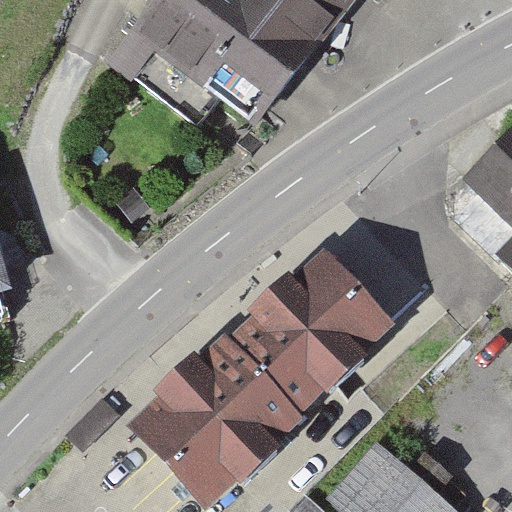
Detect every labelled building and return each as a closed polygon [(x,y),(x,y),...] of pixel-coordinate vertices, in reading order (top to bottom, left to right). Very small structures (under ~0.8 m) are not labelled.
[(367,0),(164,0),(110,68),(199,137),(220,110),(257,140),(367,0)] [(511,143),(455,201),(457,229),(511,280),(511,143)] [(0,249),(0,327),(12,324),(7,307),(15,305),(0,249)] [(158,412),(128,438),(194,511),(221,511),(237,497),(241,501),(283,462),(278,456),(327,409),(330,414),(370,377),(366,372),(398,340),(326,266),(295,292),(291,288),(247,327),(250,332),(202,373),(197,370),(155,409),(158,412)] [(75,449),(36,487),(53,505),(91,468),(75,449)] [(412,479),(379,449),(327,508),(332,511),(448,511),(440,504),(455,485),(429,461),(412,479)]
